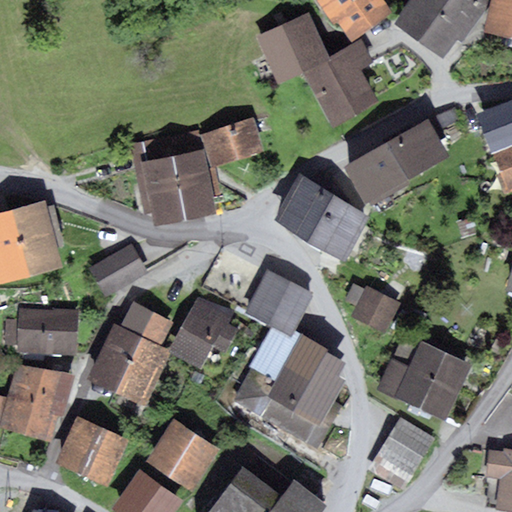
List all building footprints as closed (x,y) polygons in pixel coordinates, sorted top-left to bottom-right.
[(315,0),(333,25),(337,22),(351,42),(392,13),(382,0),(315,0)] [(408,0),(392,25),(444,58),(456,39),(462,43),(489,1),(487,0),(408,0)] [(511,0),(490,0),(490,3),(484,33),(511,39),(511,0)] [(307,13),(256,37),(278,83),(301,73),(332,127),(378,101),(360,69),(373,62),(360,39),(328,57),(307,13)] [(511,99),(475,114),(490,154),(511,145),(511,99)] [(450,109),(429,122),(435,133),(457,120),(450,109)] [(252,118),(200,135),(211,169),(263,151),(252,118)] [(429,122),(427,120),(387,144),(410,182),(450,158),(435,133),(429,122)] [(168,138),(185,221),(215,215),(198,131),(168,138)] [(185,221),(168,138),(128,146),(142,216),(150,214),(153,227),(185,221)] [(367,207),(410,182),(387,144),(345,169),(367,207)] [(511,147),(493,155),(508,192),(511,190),(511,147)] [(299,173),(296,179),(275,221),(345,264),(369,217),(303,175),(299,173)] [(44,201),(0,212),(0,286),(63,269),(57,247),(46,207),(44,201)] [(54,205),(46,207),(57,247),(65,245),(54,205)] [(131,244),(88,268),(105,297),(148,273),(131,244)] [(266,269),(244,313),(273,328),(291,338),(295,332),(313,294),(266,269)] [(344,300),(356,306),(365,289),(353,283),(344,300)] [(356,306),(351,317),(385,334),(400,303),(366,287),(365,289),(356,306)] [(170,350),(169,352),(201,370),(212,345),(225,353),(237,330),(226,324),(233,311),(198,298),(170,350)] [(115,393),(153,312),(132,302),(120,326),(115,324),(88,380),(115,393)] [(51,310),(18,308),(17,320),(16,345),(15,351),(76,355),(79,310),(52,308),(51,310)] [(153,312),(115,393),(143,406),(169,352),(170,350),(161,346),(172,322),(153,312)] [(4,344),(16,345),(17,320),(5,319),(4,344)] [(328,350),(295,332),(291,338),(273,328),(232,401),(318,448),(342,406),(334,402),(346,381),(338,376),(345,363),(327,352),(328,350)] [(392,358),(377,389),(446,421),(473,364),(421,340),(409,366),(392,358)] [(75,375),(17,365),(0,425),(0,427),(50,441),(58,414),(64,416),(75,375)] [(128,440),(76,416),(55,463),(106,486),(128,440)] [(435,438),(400,417),(367,470),(402,492),(435,438)] [(173,420),(145,462),(189,492),(218,449),(173,420)] [(511,511),(511,448),(503,447),(502,451),(487,449),(484,477),(498,479),(494,510),(511,511)] [(242,468),(208,511),(321,511),(326,507),(293,482),(281,498),(242,468)] [(140,471),(111,510),(114,511),(175,511),(183,501),(140,471)]
